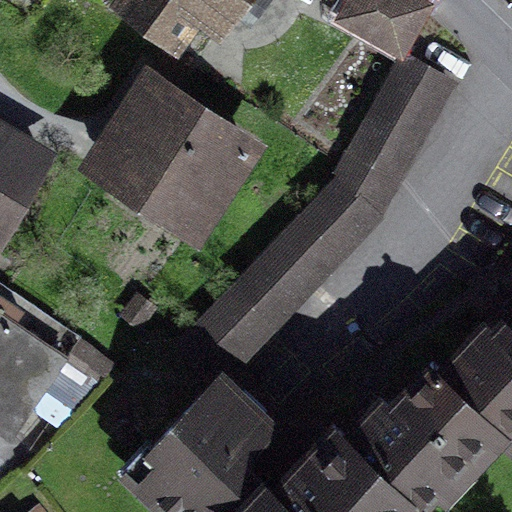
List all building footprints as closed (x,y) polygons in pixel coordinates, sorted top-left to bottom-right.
[(114,0),(179,49),(201,16),(220,30),(242,0),(114,0)] [(436,0),(344,0),(335,16),(398,54),(403,57),(408,49),(436,0)] [(403,57),(398,54),(333,168),(336,171),(177,341),(210,370),(223,356),(235,369),(384,214),(459,79),(408,49),(403,57)] [(146,57),(77,160),(201,240),(269,138),(146,57)] [(0,111),(0,248),(2,250),(59,149),(0,111)] [(0,424),(11,433),(82,334),(0,279),(0,424)] [(414,511),(437,488),(447,497),(503,436),(511,444),(511,293),(493,314),(484,306),(438,353),(429,344),(390,386),(380,377),(346,415),(332,402),(270,465),(251,447),(283,412),(235,369),(223,356),(210,370),(118,464),(165,511),(414,511)]
